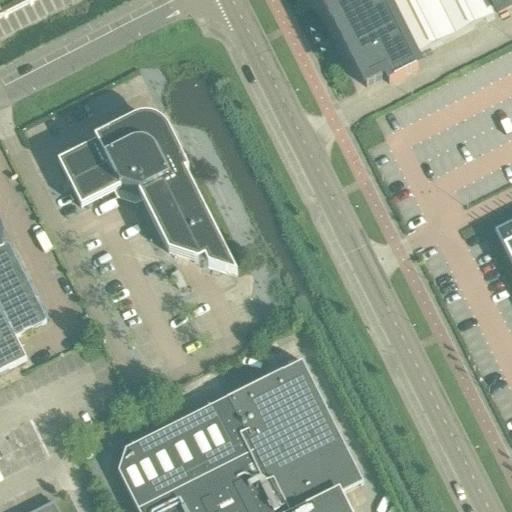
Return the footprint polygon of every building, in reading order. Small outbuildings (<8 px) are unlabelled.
[(0,0),(0,21),(41,0),(0,0)] [(511,6),(511,0),(317,0),(318,1),(322,6),(326,12),(334,25),(366,89),(385,79),(389,86),(417,71),(408,53),(412,51),(414,56),(493,15),(491,11),(495,9),(498,14),(511,6)] [(157,126),(149,124),(140,124),(111,139),(109,135),(95,142),(97,145),(58,165),(81,211),(116,193),(139,200),(140,199),(169,257),(198,266),(205,262),(208,268),(237,276),(185,176),(189,174),(181,159),(178,161),(162,130),(157,126)] [(511,223),(495,232),(511,266),(511,223)] [(46,320),(11,249),(10,249),(10,248),(9,248),(8,247),(7,247),(6,247),(5,247),(4,248),(2,245),(2,241),(1,237),(0,233),(0,374),(27,362),(16,340),(44,326),(45,325),(46,324),(46,322),(46,321),(46,320)] [(349,511),(342,497),(364,486),(303,364),(125,453),(118,474),(136,511),(349,511)]
